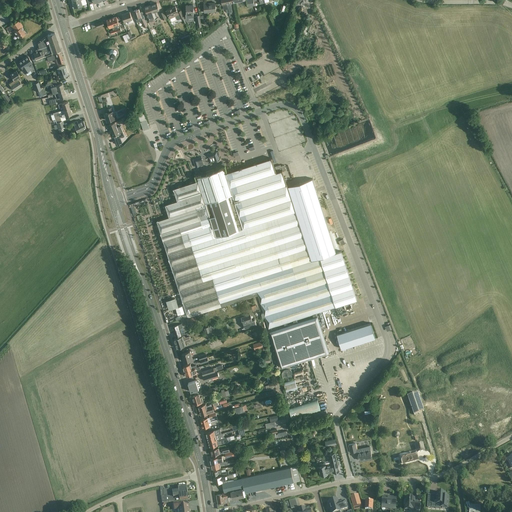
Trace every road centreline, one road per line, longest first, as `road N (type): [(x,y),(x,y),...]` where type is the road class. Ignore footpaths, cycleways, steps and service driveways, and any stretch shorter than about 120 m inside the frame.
road 1 (secondary): [(148,295),(203,474)]
road 2 (secondary): [(98,141),(124,248),(148,295)]
road 3 (secondary): [(148,295),(98,141)]
road 4 (unclassified): [(314,489),(451,471)]
road 5 (unknown): [(202,50),(242,158),(257,153)]
road 6 (unclassified): [(87,511),(203,474)]
